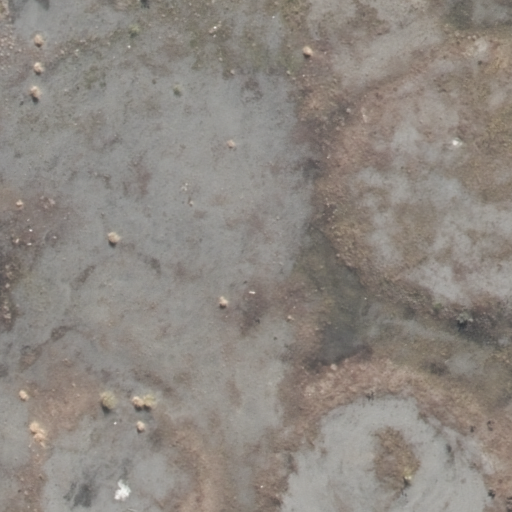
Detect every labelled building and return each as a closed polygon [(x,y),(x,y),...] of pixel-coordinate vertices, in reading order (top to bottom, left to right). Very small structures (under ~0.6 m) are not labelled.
[(136,0),(95,0),(96,10),(75,12),(73,8),(70,4),(66,1),(64,0),(35,0),(32,2),(29,6),(27,10),(25,14),(24,18),(24,23),(24,27),(25,32),(27,36),(30,40),(33,43),(37,46),(41,47),(46,49),(53,49),(57,48),(62,47),(66,44),(69,42),(72,38),(74,34),(76,30),(77,25),(77,23),(96,21),(97,35),(138,33),(136,0)] [(315,0),(316,6),(318,13),(321,20),(325,26),(330,32),(336,37),(343,40),(351,42),(358,44),(366,43),(373,41),(381,39),(387,34),(393,29),(397,23),(401,16),(403,9),(404,1),(404,0),(315,0)] [(431,76),(412,88),(396,103),(383,120),(373,139),(367,160),(364,182),(365,203),(370,224),(379,244),(390,262),(405,278),(422,291),(442,301),(462,307),(484,310),(505,309),(511,307),(511,64),(493,62),(472,63),(451,67),(431,76)] [(336,424),(322,439),(312,455),(305,472),(302,490),(301,509),(301,511),(511,511),(511,485),(511,480),(506,463),(497,446),(486,431),(473,419),(457,409),(440,402),(422,398),(403,397),(385,399),(367,404),(351,413),(336,424)] [(56,496),(53,506),(51,511),(223,511),(221,500),(215,486),(207,473),(197,462),(185,453),(172,446),(157,441),(142,439),(127,439),(112,442),(98,448),(85,456),(74,466),(64,478),(57,491),(56,496)]
